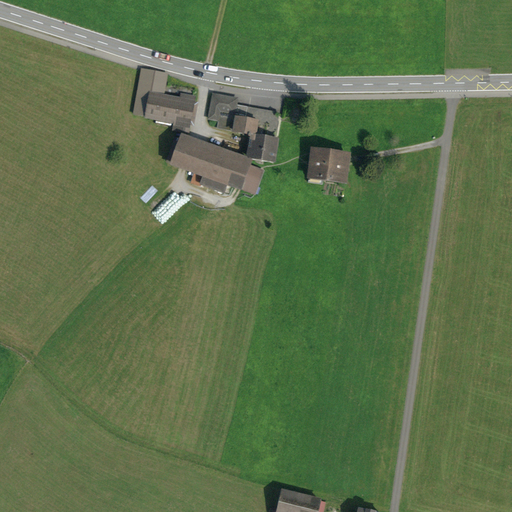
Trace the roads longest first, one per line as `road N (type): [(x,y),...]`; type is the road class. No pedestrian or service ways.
road 1 (secondary): [(455,83),(231,78),(0,11)]
road 2 (residential): [(455,83),(394,511)]
